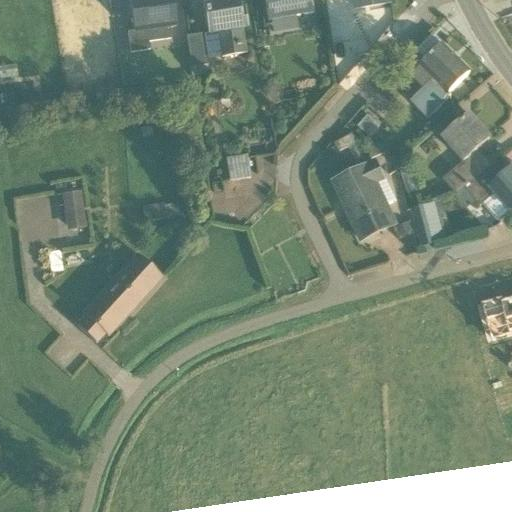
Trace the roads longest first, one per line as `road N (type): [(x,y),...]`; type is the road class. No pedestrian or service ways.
road 1 (unclassified): [(346,298),(236,331),(169,366),(122,422),(86,511)]
road 2 (unclassified): [(346,298),(298,194),(297,173),(439,0)]
road 3 (unclassified): [(511,251),(346,298)]
road 4 (track): [(109,448),(77,421),(43,436),(0,482)]
